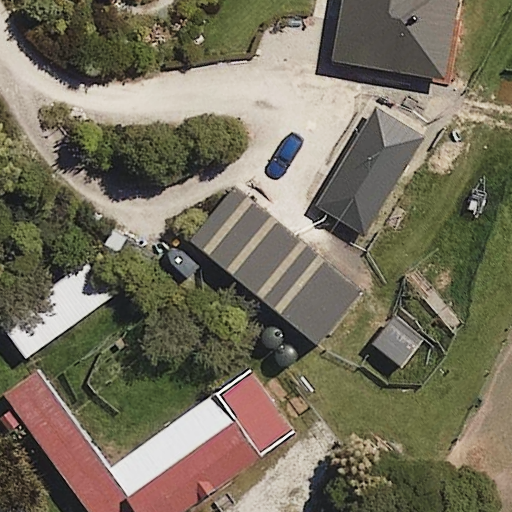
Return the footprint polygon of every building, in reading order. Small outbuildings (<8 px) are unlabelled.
[(340,0),(331,64),(444,79),(455,0),(340,0)] [(425,133),(374,102),(312,206),(363,236),(425,133)] [(233,182),(186,238),(313,345),(360,289),(233,182)] [(108,296),(83,261),(0,321),(0,325),(23,357),(108,296)] [(422,335),(394,312),(369,344),(397,367),(422,335)] [(103,469),(34,371),(2,393),(85,511),(174,511),(290,431),(246,369),(103,469)]
